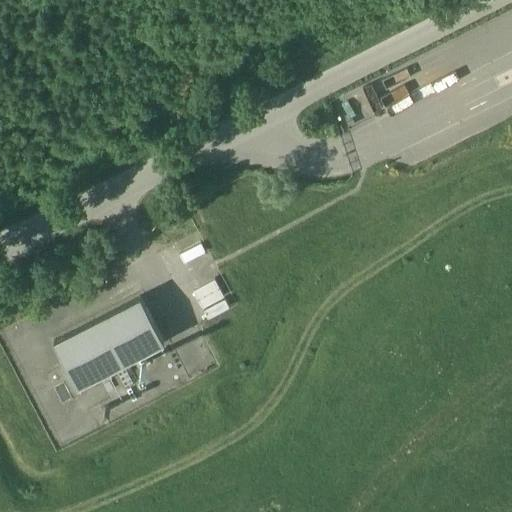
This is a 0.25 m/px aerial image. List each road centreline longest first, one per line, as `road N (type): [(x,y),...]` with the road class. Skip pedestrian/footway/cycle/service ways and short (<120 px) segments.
road 1 (unclassified): [(493,0),(0,251)]
road 2 (track): [(511,81),(341,157),(287,153),(244,127)]
